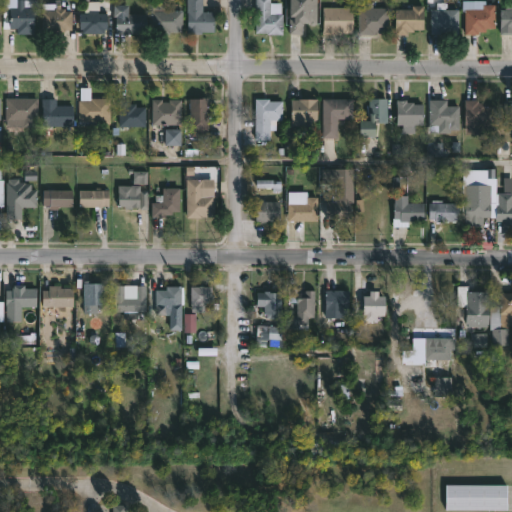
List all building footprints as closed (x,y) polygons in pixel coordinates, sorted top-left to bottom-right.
[(35,0),(35,1),(24,0),(24,7),(35,7),(35,17),(33,17),(32,34),(15,34),(16,28),(8,28),(9,7),(15,7),(15,0),(35,0)] [(202,0),(202,5),(202,11),(213,12),(213,32),(202,31),(202,34),(185,34),(185,0),(202,0)] [(270,0),(270,3),(281,3),(281,14),(282,14),(282,35),(254,33),(254,0),(270,0)] [(316,0),(316,24),(307,25),(307,23),(302,23),(302,34),(288,34),(289,17),(287,17),(287,0),(316,0)] [(484,0),(484,4),(494,5),(493,29),(485,29),(485,32),(478,32),(478,34),(463,34),(463,11),(461,11),(461,0),(484,0)] [(372,2),(372,7),(388,8),(388,33),(373,33),(373,35),(357,35),(357,7),(363,7),(363,2),(372,2)] [(163,3),(163,10),(182,10),(182,33),(150,33),(150,10),(151,10),(151,3),(163,3)] [(445,3),(445,9),(459,10),(458,34),(430,34),(431,9),(436,9),(436,3),(445,3)] [(511,3),(511,35),(499,35),(500,9),(504,10),(504,3),(511,3)] [(59,5),(59,9),(64,9),(64,11),(71,11),(71,33),(40,33),(41,11),(54,11),(55,5),(59,5)] [(145,15),(145,31),(127,30),(127,34),(115,34),(115,17),(112,17),(113,5),(128,5),(127,14),(145,15)] [(395,35),(395,9),(412,9),(412,6),(423,6),(423,30),(413,30),(413,32),(407,32),(407,35),(395,35)] [(322,33),(322,7),(352,8),(352,34),(322,33)] [(97,10),(97,13),(106,14),(106,30),(104,30),(104,33),(82,33),(82,29),(78,29),(79,13),(88,13),(88,10),(97,10)] [(22,121),(5,121),(5,98),(36,98),(36,121),(22,121)] [(97,126),(77,126),(77,101),(90,101),(90,98),(109,98),(108,124),(97,124),(97,126)] [(207,131),(207,137),(190,137),(189,99),(207,98),(208,131),(207,131)] [(360,137),(359,121),(369,121),(369,98),(386,98),(386,123),(375,123),(375,137),(360,137)] [(55,99),(55,106),(72,106),(72,127),(42,126),(42,107),(40,107),(40,99),(55,99)] [(181,99),(180,125),(151,125),(151,99),(161,99),(161,102),(168,102),(168,99),(181,99)] [(269,99),(269,101),(282,101),(282,120),(276,120),(276,130),(269,130),(269,140),(254,140),(255,99),(269,99)] [(317,99),(317,121),(310,121),(310,127),(290,126),(290,99),(317,99)] [(323,138),(321,138),(321,99),(352,99),(352,119),(337,119),(337,138),(323,138)] [(406,99),(406,102),(423,104),(423,125),(414,125),(414,133),(402,133),(402,125),(396,125),(396,100),(406,99)] [(446,100),(446,106),(459,106),(459,130),(450,130),(450,133),(438,133),(438,125),(428,125),(429,100),(446,100)] [(478,100),(478,103),(485,103),(485,106),(494,106),(494,130),(476,130),(476,135),(464,135),(464,100),(478,100)] [(511,100),(511,126),(503,126),(504,100),(511,100)] [(135,104),(135,107),(145,107),(145,126),(118,126),(118,104),(135,104)] [(166,145),(181,146),(181,131),(166,130),(166,145)] [(351,207),(351,222),(341,222),(341,218),(325,218),(325,202),(335,202),(335,169),(353,169),(353,207),(351,207)] [(196,218),(185,218),(185,179),(212,180),(212,218),(196,218)] [(17,180),(17,182),(30,184),(30,190),(36,190),(35,207),(20,207),(20,220),(5,220),(5,182),(12,183),(12,180),(17,180)] [(123,186),(123,192),(138,192),(138,190),(148,190),(147,209),(116,209),(116,186),(123,186)] [(99,188),(99,190),(108,191),(107,207),(79,207),(79,190),(95,190),(95,188),(99,188)] [(152,217),(150,217),(150,202),(154,203),(154,195),(162,195),(162,188),(179,188),(179,212),(171,212),(171,215),(164,215),(164,218),(152,217)] [(72,190),(72,207),(48,207),(48,206),(42,206),(42,190),(72,190)] [(307,192),(307,197),(317,197),(317,221),(287,221),(288,192),(307,192)] [(511,194),(511,224),(507,224),(507,221),(495,221),(495,205),(497,205),(497,194),(511,194)] [(420,222),(408,221),(408,228),(392,227),(395,195),(406,196),(406,203),(424,203),(423,222),(420,222)] [(263,200),(263,202),(279,202),(279,221),(264,221),(264,223),(260,223),(260,221),(255,221),(255,202),(263,200)] [(442,200),(442,203),(459,203),(459,222),(435,224),(435,219),(428,219),(428,203),(431,203),(431,200),(442,200)] [(468,202),(468,203),(490,203),(490,217),(480,217),(480,218),(476,218),(476,221),(471,221),(471,219),(464,218),(464,201),(468,202)] [(89,281),(89,284),(102,283),(103,308),(98,308),(98,305),(97,306),(97,314),(82,314),(82,284),(83,281),(89,281)] [(23,286),(23,288),(36,288),(35,307),(18,307),(18,314),(5,314),(5,290),(11,290),(11,287),(19,288),(19,286),(23,286)] [(60,286),(60,288),(72,288),(72,307),(57,307),(57,316),(42,316),(42,291),(47,291),(47,286),(60,286)] [(145,287),(145,312),(136,312),(136,319),(122,319),(122,312),(113,312),(114,286),(145,287)] [(165,315),(154,315),(155,290),(165,290),(165,286),(181,287),(180,306),(166,306),(165,315)] [(203,286),(210,287),(210,306),(204,306),(204,313),(190,312),(190,287),(203,286)] [(467,286),(467,292),(489,292),(488,307),(499,307),(499,293),(511,293),(511,317),(507,317),(507,313),(499,313),(499,329),(508,329),(508,346),(491,345),(491,332),(489,332),(489,327),(465,327),(466,307),(456,307),(456,286),(467,286)] [(304,293),(304,291),(314,291),(313,319),(310,319),(310,325),(307,325),(307,330),(300,330),(300,325),(296,325),(296,315),(291,315),(291,329),(284,329),(284,312),(288,312),(288,287),(296,287),(296,293),(304,293)] [(335,318),(324,318),(325,291),(348,291),(348,313),(344,313),(344,319),(335,318)] [(377,291),(377,296),(384,296),(384,316),(376,316),(376,323),(362,323),(363,296),(369,296),(369,291),(377,291)] [(269,292),(269,293),(281,293),(280,316),(263,315),(263,307),(256,307),(256,292),(269,292)] [(195,322),(186,322),(186,333),(195,333),(195,322)] [(281,327),(282,348),(267,347),(268,340),(266,339),(266,348),(255,347),(256,325),(281,327)] [(449,360),(448,378),(451,378),(451,395),(434,395),(434,366),(423,366),(423,338),(454,339),(454,350),(449,350),(449,360)] [(505,510),(444,509),(444,484),(505,485),(505,510)]
